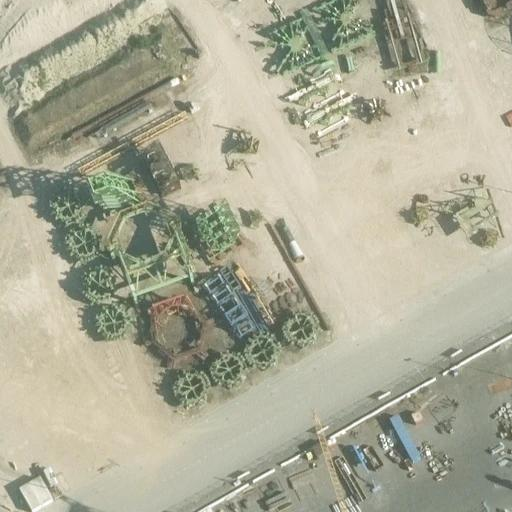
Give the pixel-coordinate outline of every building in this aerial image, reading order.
[(1,0),(84,154),(106,142),(75,84),(72,85),(26,0),(1,0)] [(39,0),(103,120),(123,110),(65,0),(39,0)] [(73,0),(104,61),(123,52),(97,0),(73,0)] [(251,0),(279,58),(298,49),(274,0),(251,0)] [(0,64),(18,56),(0,20),(0,64)] [(260,36),(236,44),(246,73),(270,65),(260,36)]
